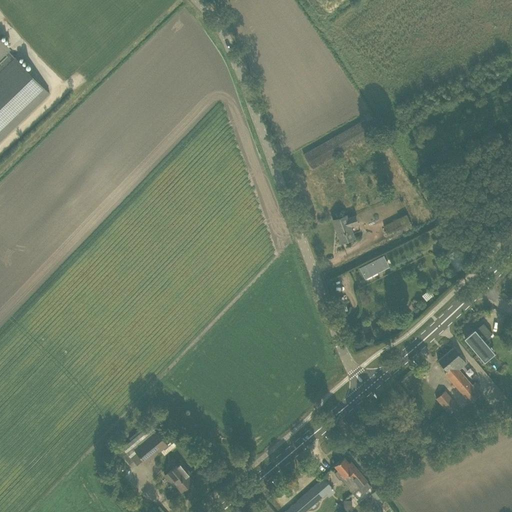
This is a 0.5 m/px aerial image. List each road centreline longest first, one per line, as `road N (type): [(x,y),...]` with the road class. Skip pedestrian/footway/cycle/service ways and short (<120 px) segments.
road 1 (tertiary): [(369,386),(346,358),(236,60),(198,0)]
road 2 (secondary): [(223,511),(369,386)]
road 3 (secondary): [(369,386),(479,286)]
